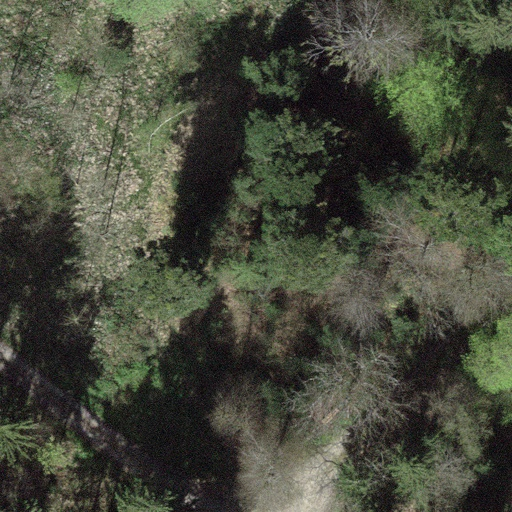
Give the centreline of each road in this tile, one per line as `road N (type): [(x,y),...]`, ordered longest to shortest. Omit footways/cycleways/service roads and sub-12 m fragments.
road 1 (track): [(300,511),(511,296)]
road 2 (track): [(0,354),(210,511)]
